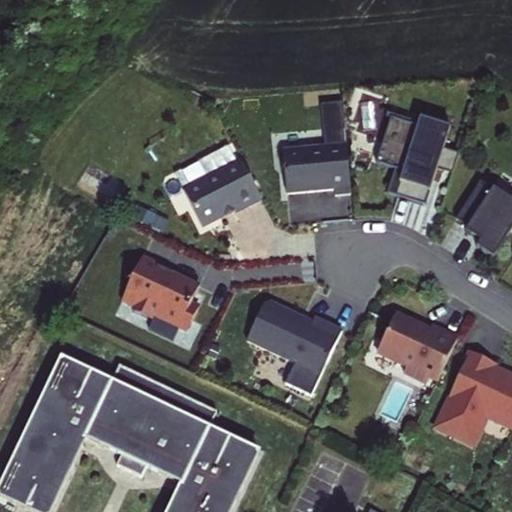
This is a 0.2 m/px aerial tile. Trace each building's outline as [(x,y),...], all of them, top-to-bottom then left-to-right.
[(390,118),(383,139),(387,141),(394,119),(390,118)] [(419,118),(416,127),(447,136),(450,128),(419,118)] [(416,127),(394,119),(387,141),(383,139),(375,163),(394,169),(386,194),(425,206),(436,170),(443,172),(449,152),(443,150),(447,136),(416,127)] [(350,194),(345,145),(281,151),(285,194),(333,190),(334,196),(350,194)] [(452,175),(458,155),(449,152),(443,172),(452,175)] [(261,201),(241,161),(183,189),(201,227),(234,211),(235,214),(261,201)] [(511,231),(511,202),(480,182),(456,221),(468,229),(465,233),(480,243),(476,249),(493,260),(511,231)] [(198,288),(140,260),(120,302),(133,307),(131,311),(150,320),(153,313),(187,329),(197,309),(189,305),(198,288)] [(314,324),(268,303),(263,304),(246,340),(294,362),(284,383),(311,396),(340,333),(324,326),(321,332),(312,328),(314,324)] [(421,328),(395,316),(377,355),(407,369),(404,375),(427,386),(430,379),(438,383),(457,340),(431,328),(428,333),(420,329),(421,328)] [(495,364),(470,353),(449,398),(451,399),(437,428),(473,445),(486,416),(511,428),(511,378),(493,369),(495,364)] [(112,384),(62,360),(0,490),(0,498),(29,511),(53,511),(87,441),(122,457),(117,467),(142,479),(147,469),(182,486),(169,511),(232,511),(260,454),(210,430),(218,414),(120,368),(112,384)]
